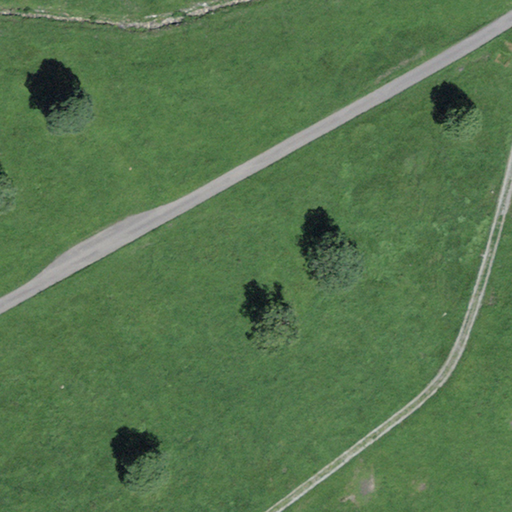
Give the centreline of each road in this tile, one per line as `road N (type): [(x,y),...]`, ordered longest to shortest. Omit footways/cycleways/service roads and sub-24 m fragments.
road 1 (unclassified): [(0,306),(511,19)]
road 2 (track): [(511,169),(456,378),(283,511)]
